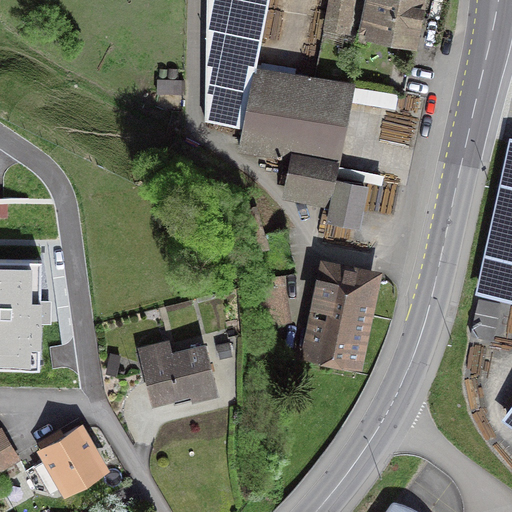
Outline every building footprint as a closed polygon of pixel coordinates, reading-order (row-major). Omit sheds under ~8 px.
[(256,68),(269,0),(208,0),(206,119),(244,127),(256,68)] [(347,29),(351,0),(330,0),(327,26),(347,29)] [(413,43),(421,0),(376,0),(370,34),(413,43)] [(349,84),(256,68),(244,127),(240,147),(291,156),(287,185),(328,192),(349,84)] [(511,139),(482,286),(511,291),(511,139)] [(358,225),(365,190),(336,184),(329,219),(358,225)] [(284,263),(286,259),(286,255),(284,251),(281,248),(279,246),(273,246),(269,248),(266,251),(264,255),(265,259),(266,263),(269,266),(273,268),(277,268),(281,266),(284,263)] [(359,364),(376,267),(319,257),(302,354),(359,364)] [(0,367),(37,369),(38,325),(50,325),(50,315),(51,302),(38,302),(39,266),(0,265),(0,367)] [(289,316),(283,276),(258,280),(264,321),(289,316)] [(493,337),(500,300),(482,297),(475,333),(493,337)] [(151,395),(212,381),(203,342),(142,356),(151,395)] [(41,447),(47,458),(37,464),(36,468),(48,488),(52,490),(63,483),(65,488),(103,465),(79,425),(41,447)] [(2,430),(0,431),(0,466),(17,456),(2,430)]
